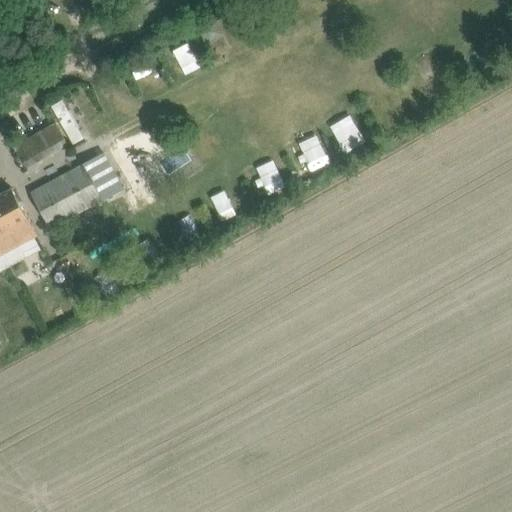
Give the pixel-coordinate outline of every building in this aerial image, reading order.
[(215,15),(197,24),(207,43),(225,34),(215,15)] [(164,46),(178,75),(200,65),(186,36),(164,46)] [(62,98),(51,103),(70,142),(81,136),(62,98)] [(354,121),(333,130),(342,152),(364,142),(354,121)] [(14,146),(26,167),(68,143),(56,122),(14,146)] [(31,192),(50,227),(121,190),(98,156),(31,192)] [(0,254),(37,235),(21,205),(12,188),(0,193),(0,254)]
